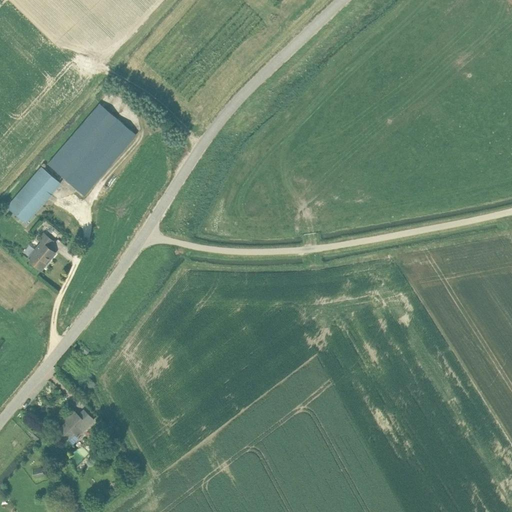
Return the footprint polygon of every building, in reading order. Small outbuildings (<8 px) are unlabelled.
[(137,132),(100,101),(48,162),(84,193),(137,132)] [(26,223),(61,183),(41,167),(7,206),(26,223)] [(50,259),(55,253),(48,247),(53,241),(43,233),(38,239),(40,242),(27,258),(40,269),(49,257),(50,259)] [(66,237),(60,242),(65,247),(70,243),(66,237)] [(70,418),(58,430),(66,439),(72,445),(79,437),(78,436),(94,420),(84,409),(78,415),(76,412),(73,410),(67,416),(70,418)] [(82,461),(96,450),(88,440),(74,450),(82,461)]
